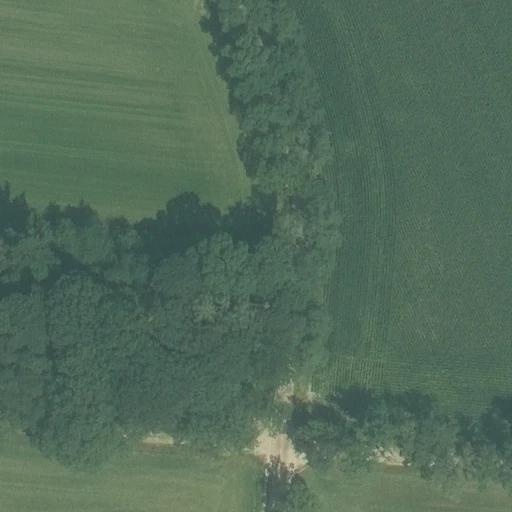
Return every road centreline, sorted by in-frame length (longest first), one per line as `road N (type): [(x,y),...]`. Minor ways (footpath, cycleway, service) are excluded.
road 1 (track): [(281,445),(298,186),(286,128),(238,0)]
road 2 (track): [(268,443),(0,422)]
road 3 (track): [(511,463),(281,445)]
